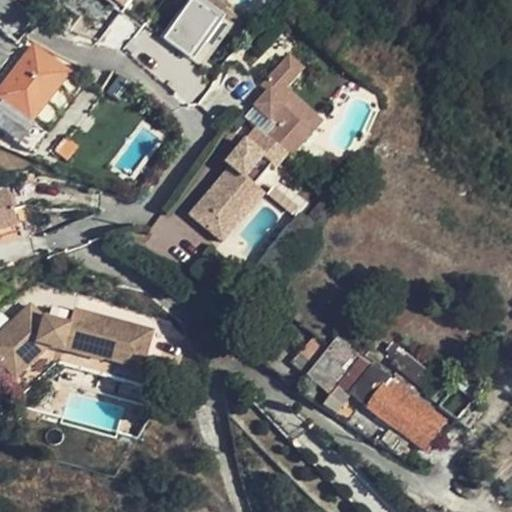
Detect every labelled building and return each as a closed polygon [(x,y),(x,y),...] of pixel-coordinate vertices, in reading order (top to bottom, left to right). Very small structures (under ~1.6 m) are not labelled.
[(133,0),(115,0),(127,8),(133,0)] [(200,65),(232,25),(200,0),(192,0),(163,36),(200,65)] [(125,12),(102,35),(117,51),(141,28),(125,12)] [(70,76),(34,49),(0,94),(0,103),(2,105),(0,107),(0,132),(11,141),(22,149),(37,130),(32,126),(70,76)] [(301,161),(326,131),(313,121),(318,114),(306,104),(300,111),(279,94),(285,87),(290,90),(303,73),(289,62),(251,106),(273,124),(277,119),(283,125),(280,130),(271,141),(267,138),(256,152),(250,146),(238,160),(240,162),(231,173),(200,210),(225,231),(257,191),(261,195),(281,171),(286,176),(299,159),(301,161)] [(300,111),(306,104),(290,90),(285,87),(279,94),(300,111)] [(313,121),(326,131),(331,125),(318,114),(313,121)] [(277,119),(273,124),(280,130),(283,125),(277,119)] [(37,130),(22,149),(31,156),(46,137),(37,130)] [(11,141),(0,132),(0,138),(9,145),(11,141)] [(68,142),(57,155),(68,163),(78,149),(68,142)] [(240,162),(238,160),(228,171),(231,173),(240,162)] [(267,199),(261,195),(257,191),(225,231),(200,210),(191,220),(226,249),(267,199)] [(3,197),(0,197),(0,234),(16,228),(3,197)] [(64,309),(61,318),(76,323),(78,314),(64,309)] [(146,376),(158,335),(84,313),(81,324),(76,323),(61,318),(56,316),(54,324),(35,311),(0,341),(0,367),(19,388),(50,361),(63,364),(59,379),(148,404),(152,390),(143,387),(106,377),(109,366),(146,376)] [(336,344),(310,380),(328,396),(355,358),(336,344)] [(450,428),(362,363),(341,391),(430,458),(450,428)] [(146,376),(109,366),(106,377),(143,387),(146,376)] [(472,433),(487,412),(475,403),(460,424),(472,433)] [(38,426),(21,421),(19,430),(36,434),(38,426)]
